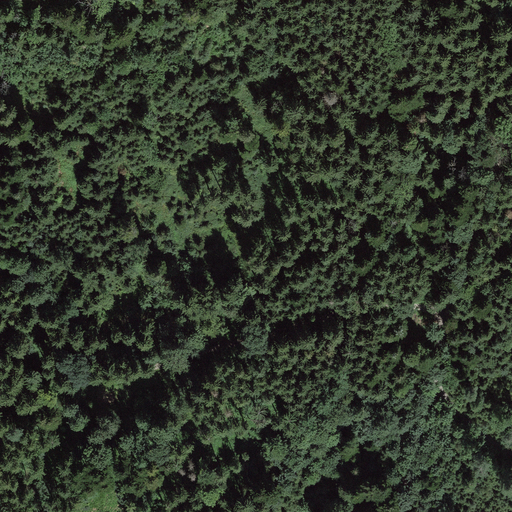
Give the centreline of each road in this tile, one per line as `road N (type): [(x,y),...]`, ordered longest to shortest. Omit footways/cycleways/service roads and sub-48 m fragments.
road 1 (track): [(0,267),(103,337),(409,303),(435,313)]
road 2 (track): [(511,148),(435,313),(443,348),(400,511)]
